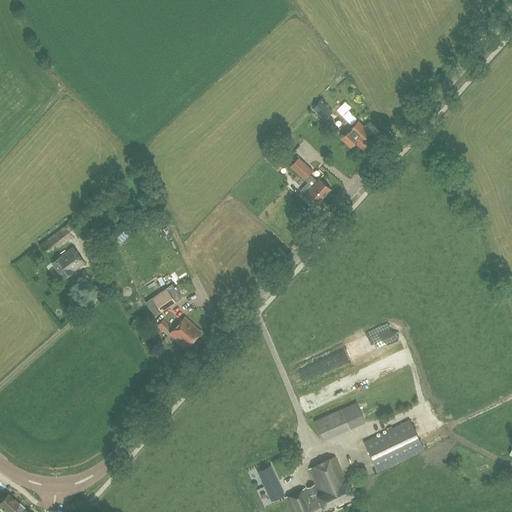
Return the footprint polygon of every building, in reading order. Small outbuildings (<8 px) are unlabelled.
[(324,120),(333,111),(321,100),(312,109),(324,120)] [(355,143),(365,152),(372,144),(366,138),(370,133),(358,121),(341,139),(350,148),(355,143)] [(292,145),(288,141),(281,148),(285,152),(292,145)] [(272,149),(263,158),(277,172),(286,163),(272,149)] [(310,181),(309,182),(325,196),(331,189),(320,179),(317,181),(310,174),(313,171),(299,157),(292,164),(310,181)] [(325,196),(309,182),(303,189),(301,190),(305,194),(317,205),(325,196)] [(160,214),(163,226),(169,225),(166,213),(160,214)] [(88,227),(79,216),(41,244),(48,255),(88,227)] [(138,227),(127,216),(105,238),(117,249),(138,227)] [(162,232),(167,240),(176,235),(171,227),(162,232)] [(73,247),(52,264),(65,279),(85,262),(73,247)] [(90,279),(84,271),(73,280),(79,286),(90,279)] [(172,284),(145,302),(154,316),(181,298),(172,284)] [(202,325),(209,322),(207,316),(200,318),(202,325)] [(187,348),(202,332),(185,317),(170,333),(187,348)] [(157,324),(165,331),(170,326),(162,319),(157,324)] [(388,329),(396,344),(403,341),(395,326),(388,329)] [(366,422),(357,402),(342,409),(351,428),(366,422)] [(424,450),(410,421),(364,442),(378,471),(424,450)] [(316,511),(353,495),(348,483),(347,483),(335,457),(309,469),(320,493),(310,498),(305,488),(285,498),(291,511),(316,511)] [(272,468),(260,473),(273,502),(285,497),(272,468)] [(314,484),(307,487),(311,496),(318,493),(314,484)] [(29,511),(27,510),(27,509),(21,503),(20,504),(9,494),(0,504),(9,511),(13,511),(29,511)]
